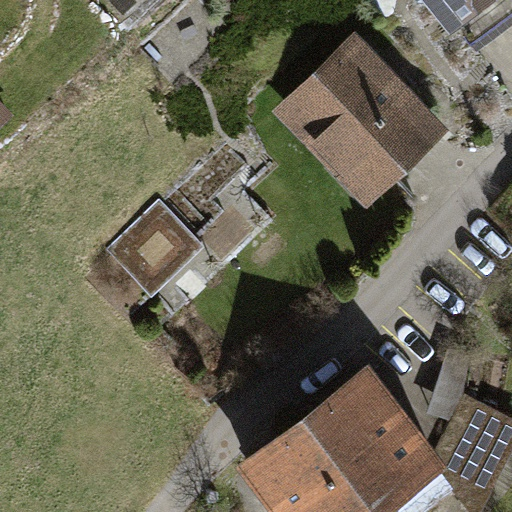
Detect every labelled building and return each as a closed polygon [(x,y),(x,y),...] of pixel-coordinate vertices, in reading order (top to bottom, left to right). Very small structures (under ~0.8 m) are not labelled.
[(438,0),(463,35),(510,0),(438,0)] [(458,134),(362,34),(290,103),(386,203),(458,134)] [(0,101),(0,131),(15,117),(0,101)] [(163,211),(112,256),(150,298),(200,254),(163,211)] [(366,376),(237,473),(266,511),(401,511),(445,480),(366,376)]
